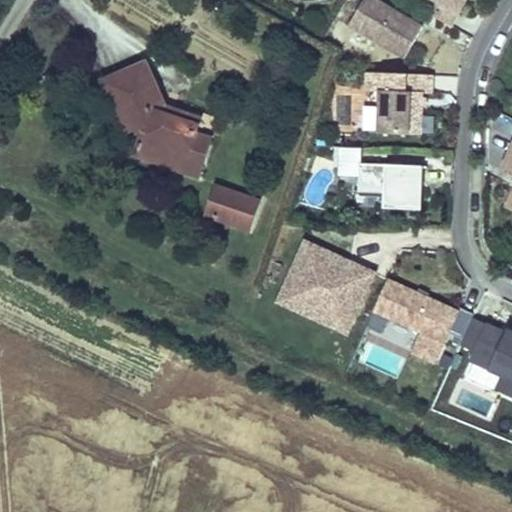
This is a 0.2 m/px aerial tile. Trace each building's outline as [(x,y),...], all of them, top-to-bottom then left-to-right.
[(421,25),(377,0),(362,0),(348,24),(404,56),(421,25)] [(431,0),(427,7),(451,19),(461,0),(431,0)] [(158,95),(141,63),(100,80),(123,130),(149,117),(136,153),(195,173),(216,113),(158,95)] [(380,93),(379,134),(419,136),(420,94),(429,94),(430,76),(367,74),(367,92),(380,93)] [(511,142),(501,167),(511,172),(511,190),(505,205),(511,208),(511,142)] [(361,153),(339,152),(338,179),(358,180),(358,195),(384,196),(384,211),(422,212),(423,170),(361,168),(361,153)] [(259,198),(214,181),(204,211),(248,227),(259,198)] [(380,271),(305,236),(275,300),(350,335),(380,271)] [(462,307),(386,274),(371,309),(417,329),(407,351),(438,364),(462,307)] [(502,327),(467,312),(455,339),(472,347),(467,360),(495,372),(489,385),(511,395),(511,324),(504,322),(502,327)]
